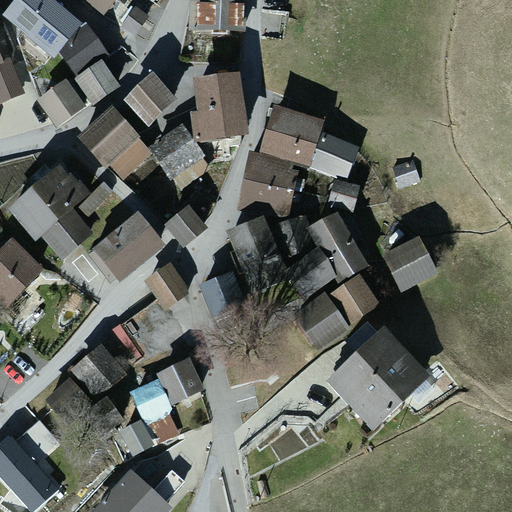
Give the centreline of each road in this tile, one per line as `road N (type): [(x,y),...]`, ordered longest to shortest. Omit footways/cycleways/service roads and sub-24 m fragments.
road 1 (residential): [(188,260),(215,232),(251,143),(254,0)]
road 2 (residential): [(188,260),(250,511)]
road 3 (residential): [(0,151),(60,137),(131,86),(155,58),(181,0)]
road 4 (residential): [(188,260),(149,271),(0,413)]
